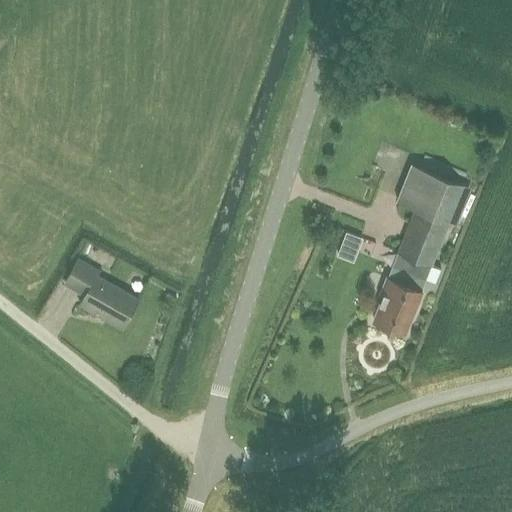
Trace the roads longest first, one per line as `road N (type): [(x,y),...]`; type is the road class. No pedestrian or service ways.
road 1 (tertiary): [(205,458),(339,0)]
road 2 (tertiary): [(205,458),(278,464),(395,410),(511,385)]
